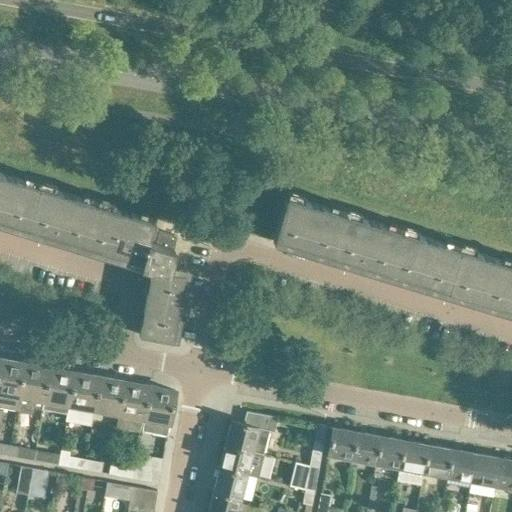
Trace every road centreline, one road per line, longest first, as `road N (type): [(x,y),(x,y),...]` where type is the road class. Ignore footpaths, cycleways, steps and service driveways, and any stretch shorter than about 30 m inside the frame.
road 1 (secondary): [(0,51),(511,143)]
road 2 (secondary): [(511,88),(33,0)]
road 3 (unclassified): [(511,335),(240,254),(221,263),(215,278),(199,369)]
road 4 (unclassified): [(511,426),(199,369)]
road 5 (unclassified): [(119,354),(127,301),(117,281),(0,245)]
road 6 (unclassified): [(172,511),(199,369)]
road 7 (unclassified): [(119,354),(0,332)]
